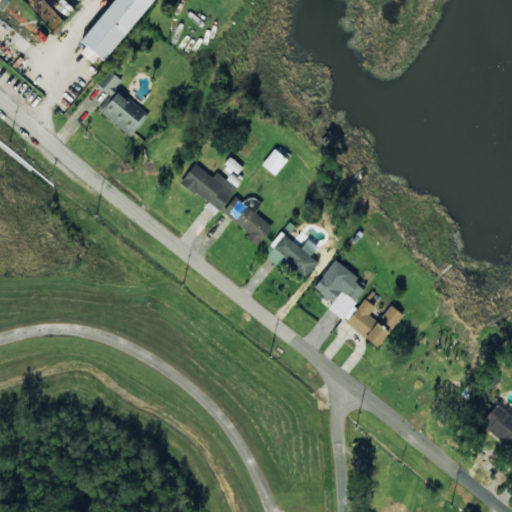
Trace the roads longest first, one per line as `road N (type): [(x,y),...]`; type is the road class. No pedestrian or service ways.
road 1 (tertiary): [(510,511),(0,99)]
road 2 (residential): [(284,511),(228,423),(154,358),(65,327),(0,338)]
road 3 (residential): [(345,511),(339,416),(350,382)]
